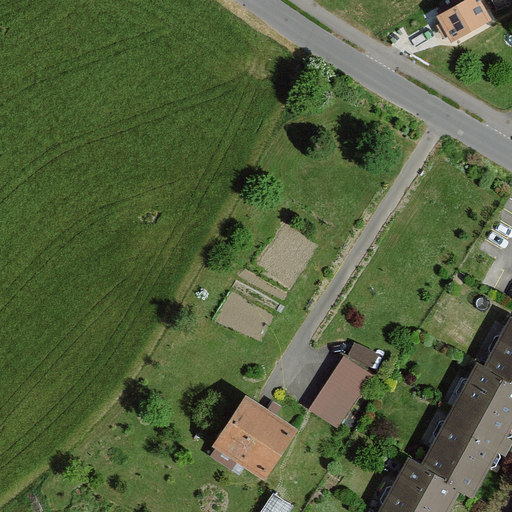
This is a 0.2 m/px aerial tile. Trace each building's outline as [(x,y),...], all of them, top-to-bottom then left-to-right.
[(483,0),(471,0),(442,17),(456,41),(494,19),(483,0)] [(511,6),(511,0),(490,0),(499,14),(511,6)] [(445,511),(457,489),(469,496),(511,415),(511,318),(508,317),(482,366),(472,361),(418,462),(406,456),(375,511),(445,511)] [(353,335),(317,410),(348,424),(383,350),(353,335)] [(293,428),(243,395),(209,446),(259,479),(293,428)] [(276,490),(263,511),(289,511),(296,501),(276,490)]
